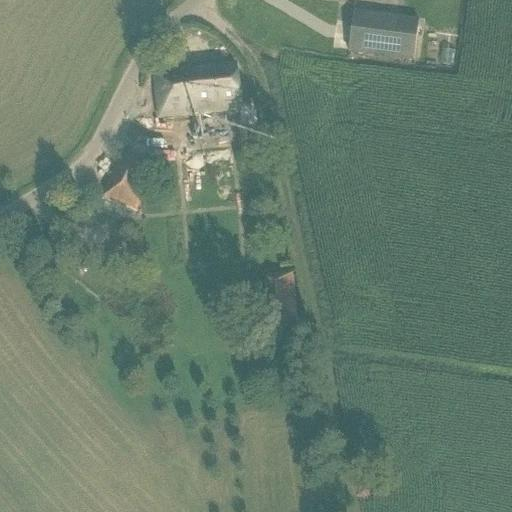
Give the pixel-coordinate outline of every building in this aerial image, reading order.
[(480,27),(480,0),(453,0),(453,26),(480,27)] [(418,25),(355,17),(351,39),(334,37),(333,53),(349,55),(349,60),(413,68),(418,25)] [(154,79),(159,121),(240,117),(243,135),(258,133),(255,110),(242,111),(236,70),(209,73),(209,74),(194,75),(154,79)] [(152,172),(123,158),(101,203),(137,217),(151,189),(146,186),(152,172)] [(293,277),(263,280),(268,327),(298,324),(293,277)]
